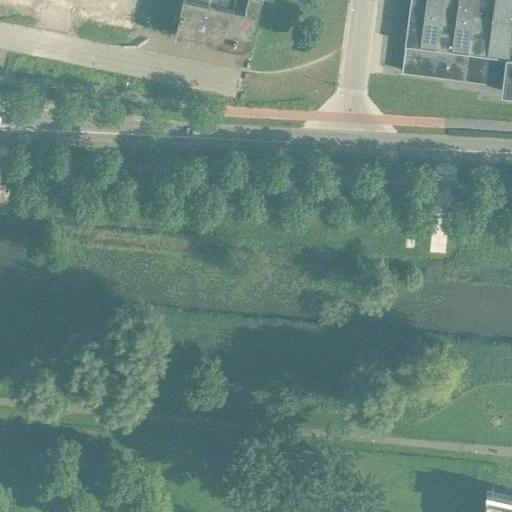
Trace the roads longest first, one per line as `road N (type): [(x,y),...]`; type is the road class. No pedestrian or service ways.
road 1 (secondary): [(99,132),(346,147)]
road 2 (residential): [(238,86),(0,35)]
road 3 (secondary): [(346,147),(511,159)]
road 4 (unclassified): [(346,147),(364,0)]
